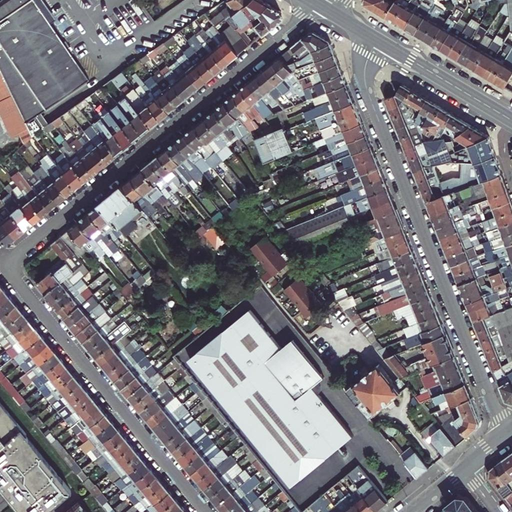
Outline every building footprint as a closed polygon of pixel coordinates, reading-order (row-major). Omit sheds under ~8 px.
[(88,79),(48,21),(34,0),(0,0),(0,73),(10,93),(27,126),(31,136),(32,135),(43,128),(43,127),(36,116),(38,114),(88,79)] [(42,0),(34,0),(48,21),(54,17),(42,0)] [(208,21),(213,27),(246,0),(225,0),(229,5),(208,21)] [(232,22),(237,28),(239,26),(267,3),(261,0),(246,0),(213,27),(217,31),(218,33),(236,55),(240,51),(248,45),(235,29),(234,29),(226,36),(221,31),(232,22)] [(396,0),(364,0),(364,4),(386,17),(396,0)] [(405,28),(421,4),(421,3),(416,0),(410,0),(406,5),(396,0),(386,17),(405,28)] [(444,6),(435,1),(433,3),(433,4),(444,11),(446,8),(444,6)] [(267,3),(239,26),(237,28),(235,29),(248,45),(252,42),(243,31),(249,26),(251,28),(253,26),(258,32),(255,35),(257,37),(281,18),(281,12),(280,12),(267,3)] [(426,16),(431,7),(432,6),(429,5),(427,8),(421,4),(405,28),(415,34),(425,18),(426,16)] [(432,6),(431,7),(440,13),(442,14),(444,11),(433,4),(432,6)] [(457,9),(462,13),(465,9),(456,4),(454,7),(457,9)] [(444,11),(450,14),(453,16),(455,13),(446,8),(444,11)] [(451,31),(457,22),(458,20),(462,13),(457,9),(455,12),(457,13),(452,21),(448,18),(443,26),(432,44),(441,49),(451,31)] [(152,10),(148,13),(154,21),(158,18),(152,10)] [(435,21),(426,16),(425,18),(415,34),(424,39),(435,21)] [(441,49),(449,54),(460,36),(465,27),(466,26),(458,20),(457,22),(451,31),(441,49)] [(424,39),(432,44),(443,26),(435,21),(424,39)] [(449,54),(458,60),(469,41),(474,33),(475,31),(466,26),(465,27),(460,36),(449,54)] [(469,41),(458,60),(467,65),(477,46),(482,38),(484,35),(486,31),(478,26),(475,31),(474,33),(469,41)] [(184,40),(192,34),(186,27),(178,32),(182,37),(184,40)] [(228,61),(236,55),(218,33),(217,31),(209,38),(228,61)] [(493,81),(511,92),(511,32),(510,31),(503,42),(509,45),(511,47),(510,49),(508,53),(503,61),(504,62),(493,81)] [(174,43),(182,37),(178,32),(170,38),(174,43)] [(302,59),(303,58),(306,56),(312,51),(331,43),(330,41),(315,32),(310,33),(292,47),(302,59)] [(493,40),(484,35),(482,38),(477,46),(467,65),(475,70),(486,51),(491,43),(493,40)] [(166,48),(174,43),(170,38),(162,43),(166,48)] [(220,67),(228,61),(209,38),(201,44),(220,67)] [(483,75),(494,56),(498,50),(499,48),(501,45),(493,40),(491,43),(486,51),(475,70),(483,75)] [(310,64),(335,53),(331,43),(312,51),(306,56),(310,64)] [(212,74),(220,67),(201,44),(193,50),(212,74)] [(146,54),(150,59),(158,53),(154,49),(146,54)] [(212,74),(193,50),(185,57),(205,80),(212,74)] [(281,56),(288,65),(296,62),(287,51),(281,56)] [(499,59),(494,56),(483,75),(493,81),(504,62),(503,61),(508,53),(504,51),(499,59)] [(299,72),(297,69),(297,68),(297,66),(296,62),(288,65),(300,79),(315,73),(339,63),(335,53),(310,64),(304,67),(302,67),(304,70),(299,72)] [(273,62),(286,78),(291,85),(293,83),(294,85),(301,80),(300,79),(288,65),(281,56),(273,62)] [(197,86),(205,80),(185,57),(181,60),(183,62),(180,65),(197,86)] [(197,86),(180,65),(176,60),(173,63),(175,65),(172,67),(179,75),(177,77),(189,93),(197,86)] [(283,80),(286,78),(273,62),(265,69),(284,92),(285,93),(291,89),(283,80)] [(316,85),(343,74),(339,63),(315,73),(317,81),(315,80),(308,83),(308,84),(303,86),(304,89),(310,87),(316,85)] [(182,99),(163,75),(158,69),(153,72),(164,87),(161,89),(174,105),(182,99)] [(189,93),(177,77),(170,69),(163,75),(182,99),(189,93)] [(257,76),(270,92),(274,88),(280,96),(284,92),(265,69),(257,76)] [(10,93),(0,73),(0,112),(11,134),(18,130),(24,143),(28,140),(31,136),(27,126),(10,93)] [(115,84),(124,77),(121,73),(111,79),(115,84)] [(327,86),(329,92),(347,84),(343,74),(316,85),(318,90),(326,87),(327,86)] [(174,105),(161,89),(151,76),(148,78),(152,83),(147,87),(166,112),(174,105)] [(276,99),(270,92),(257,76),(249,83),(267,105),(271,102),(279,112),(284,110),(281,105),(276,99)] [(166,112),(147,87),(142,81),(139,84),(146,93),(140,97),(157,119),(166,112)] [(249,83),(241,89),(254,104),(257,102),(264,110),(268,106),(267,105),(249,83)] [(347,84),(329,92),(320,95),(322,101),(331,97),(333,101),(351,93),(347,84)] [(400,96),(404,98),(410,89),(402,84),(397,94),(400,96)] [(97,96),(105,90),(102,86),(95,91),(93,92),(97,96)] [(314,98),(310,87),(304,89),(308,100),(314,98)] [(157,119),(140,97),(133,88),(129,92),(135,100),(130,104),(148,126),(157,119)] [(276,99),(280,96),(274,88),(270,92),(276,99)] [(241,89),(233,96),(246,111),(249,108),(256,116),(260,113),(254,104),(241,89)] [(402,101),(408,108),(412,103),(413,104),(419,94),(410,89),(404,98),(402,101)] [(88,103),(97,96),(93,92),(85,98),(88,103)] [(148,126),(130,104),(122,93),(119,95),(122,98),(119,101),(125,109),(122,111),(140,134),(148,126)] [(351,93),(333,101),(289,118),(281,121),(284,127),(285,130),(292,127),(291,124),(335,106),(336,109),(355,102),(351,93)] [(389,108),(399,104),(396,98),(400,96),(397,94),(385,99),(389,108)] [(411,117),(418,116),(426,99),(419,94),(413,104),(417,106),(415,109),(414,112),(411,117)] [(246,111),(233,96),(225,102),(238,117),(241,115),(248,123),(252,119),(246,111)] [(79,109),(88,103),(85,98),(76,105),(79,109)] [(284,110),(285,109),(295,105),(289,99),(281,105),(284,110)] [(415,121),(422,124),(434,103),(426,99),(418,116),(415,121)] [(131,140),(140,134),(122,111),(113,100),(111,102),(113,105),(111,107),(116,115),(113,118),(131,140)] [(402,112),(408,108),(402,101),(399,104),(389,108),(393,118),(403,114),(402,112)] [(215,110),(229,126),(233,123),(241,132),(247,128),(245,125),(238,117),(225,102),(215,110)] [(257,102),(254,104),(260,113),(264,110),(257,102)] [(355,102),(336,109),(317,117),(321,129),(337,123),(339,117),(343,126),(324,134),(325,138),(363,122),(355,102)] [(429,129),(441,108),(434,103),(422,124),(424,126),(429,129)] [(71,115),(79,110),(79,109),(76,105),(67,111),(71,115)] [(131,140),(113,118),(105,107),(102,109),(105,112),(102,115),(108,122),(105,125),(123,147),(131,140)] [(249,108),(246,111),(252,119),(256,116),(249,108)] [(441,124),(446,126),(452,114),(441,108),(429,129),(430,129),(432,130),(431,133),(435,135),(441,124)] [(289,118),(285,109),(284,110),(279,112),(278,112),(281,121),(289,118)] [(224,131),(231,140),(237,136),(229,126),(215,110),(206,118),(219,135),(224,131)] [(67,111),(59,117),(62,120),(69,130),(77,124),(71,115),(67,111)] [(38,114),(36,116),(43,127),(46,126),(38,114)] [(114,154),(123,147),(105,125),(96,114),(94,115),(97,119),(94,122),(99,129),(96,132),(114,154)] [(404,119),(403,114),(393,118),(397,128),(415,121),(418,116),(411,117),(404,119)] [(455,136),(472,126),(452,114),(446,126),(443,131),(454,137),(455,136)] [(241,115),(238,117),(245,125),(248,123),(241,115)] [(54,126),(62,120),(59,117),(51,122),(54,126)] [(227,144),(219,135),(206,118),(195,127),(207,143),(215,152),(216,153),(227,144)] [(409,129),(417,126),(415,121),(397,128),(401,138),(410,134),(409,129)] [(46,133),(54,127),(54,126),(51,122),(46,126),(43,127),(43,128),(46,133)] [(337,146),(367,134),(363,122),(325,138),(312,143),(315,148),(327,143),(327,144),(335,141),(337,146)] [(229,126),(237,136),(241,132),(233,123),(229,126)] [(114,154),(96,132),(93,127),(88,131),(82,124),(79,126),(81,129),(106,161),(114,154)] [(455,136),(462,140),(480,131),(472,126),(455,136)] [(216,153),(215,152),(212,155),(204,145),(207,143),(195,127),(185,135),(211,167),(218,174),(222,171),(219,166),(224,162),(221,159),(216,153)] [(293,150),(285,130),(284,127),(275,131),(265,134),(255,138),(265,161),(293,150)] [(85,142),(81,145),(99,167),(106,161),(81,129),(78,132),(82,136),(81,137),(85,142)] [(224,131),(219,135),(227,144),(231,140),(224,131)] [(480,131),(462,140),(469,144),(489,136),(480,131)] [(339,153),(342,159),(372,146),(367,134),(337,146),(331,148),(334,155),(339,153)] [(401,138),(405,148),(423,141),(421,136),(413,139),(410,134),(401,138)] [(177,142),(203,173),(211,167),(185,135),(177,142)] [(451,156),(444,139),(438,139),(432,140),(423,141),(428,152),(433,165),(437,175),(439,181),(441,185),(445,195),(456,191),(483,181),(476,163),(496,155),(490,137),(489,136),(469,144),(471,150),(451,156)] [(99,167),(81,145),(78,141),(73,144),(68,137),(65,140),(66,141),(91,173),(99,167)] [(83,180),(91,173),(66,141),(63,144),(67,149),(62,153),(64,155),(83,180)] [(423,141),(405,148),(410,159),(419,156),(417,150),(422,148),(424,154),(428,152),(423,141)] [(177,142),(168,149),(186,170),(190,167),(197,175),(198,174),(200,176),(203,173),(177,142)] [(372,146),(342,159),(328,164),(332,174),(346,169),(376,156),(372,146)] [(160,156),(177,177),(181,174),(185,179),(186,178),(188,181),(189,180),(191,183),(195,180),(193,178),(186,170),(168,149),(160,156)] [(424,154),(419,156),(410,159),(414,171),(424,167),(433,165),(428,152),(424,154)] [(65,195),(73,188),(53,162),(46,154),(38,160),(42,166),(47,173),(65,195)] [(83,180),(64,155),(53,162),(73,188),(83,180)] [(226,155),(221,159),(224,162),(226,165),(231,161),(226,155)] [(476,163),(483,181),(503,174),(496,155),(476,163)] [(160,156),(152,162),(170,184),(173,181),(180,189),(184,193),(188,189),(177,177),(160,156)] [(380,166),(376,156),(346,169),(349,174),(360,170),(362,174),(380,166)] [(144,169),(164,194),(168,199),(172,196),(178,203),(183,199),(176,192),(170,184),(152,162),(144,169)] [(42,166),(33,173),(35,175),(38,179),(47,173),(42,166)] [(385,177),(380,166),(362,174),(350,179),(353,185),(364,180),(366,184),(385,177)] [(190,167),(186,170),(193,178),(197,175),(190,167)] [(429,172),(426,173),(424,167),(414,171),(419,182),(428,178),(427,176),(430,175),(429,172)] [(48,209),(56,202),(38,179),(35,175),(30,178),(22,169),(19,171),(27,182),(48,209)] [(157,199),(164,194),(144,169),(132,178),(162,214),(167,211),(157,199)] [(350,179),(362,174),(360,170),(349,174),(350,179)] [(65,195),(47,173),(38,179),(56,202),(65,195)] [(490,198),(509,191),(503,174),(483,181),(456,191),(457,194),(460,205),(464,215),(473,212),(474,215),(477,214),(474,204),(480,202),(490,198)] [(368,191),(370,195),(389,188),(385,177),(366,184),(354,189),(341,194),(344,200),(357,195),(368,191)] [(123,186),(141,208),(147,204),(158,218),(162,214),(132,178),(123,186)] [(428,178),(419,182),(423,192),(432,188),(431,184),(428,178)] [(364,180),(353,185),(354,189),(366,184),(364,180)] [(173,181),(170,184),(176,192),(180,189),(173,181)] [(48,209),(27,182),(19,188),(40,215),(48,209)] [(100,205),(120,229),(136,217),(139,217),(142,215),(142,212),(143,211),(141,208),(123,186),(122,187),(121,187),(115,191),(116,192),(111,196),(110,195),(105,200),(106,200),(100,205)] [(32,222),(40,215),(19,188),(10,194),(11,195),(32,222)] [(389,188),(370,195),(369,196),(370,200),(359,205),(357,201),(344,206),(348,216),(361,211),(360,208),(363,208),(364,210),(373,206),(393,198),(389,188)] [(436,198),(432,188),(423,192),(427,202),(436,198)] [(368,191),(357,195),(359,200),(369,196),(370,195),(368,191)] [(452,196),(457,194),(456,191),(445,195),(436,198),(427,202),(433,217),(451,210),(450,208),(447,201),(453,199),(452,196)] [(511,200),(509,191),(490,198),(494,208),(511,200)] [(32,222),(11,195),(2,203),(23,229),(32,222)] [(233,210),(242,203),(238,198),(230,205),(230,206),(233,210)] [(373,206),(377,217),(397,208),(393,198),(373,206)] [(0,219),(13,237),(23,229),(2,203),(0,200),(0,219)] [(495,213),(497,217),(511,211),(511,200),(494,208),(486,211),(483,212),(484,215),(490,213),(491,214),(495,213)] [(477,214),(479,213),(483,212),(486,211),(485,207),(482,208),(480,202),(474,204),(477,214)] [(90,213),(117,246),(118,247),(122,244),(117,238),(123,233),(120,229),(100,205),(90,213)] [(433,217),(437,229),(460,220),(465,218),(464,215),(460,205),(450,208),(451,210),(433,217)] [(225,217),(233,210),(230,206),(222,213),(225,217)] [(281,232),(295,250),(352,227),(348,216),(344,206),(281,232)] [(375,241),(405,229),(397,208),(377,217),(367,221),(371,231),(349,239),(357,260),(364,257),(361,247),(375,241)] [(497,217),(500,227),(511,222),(511,211),(497,217)] [(80,222),(97,243),(103,238),(108,245),(111,243),(115,248),(117,246),(90,213),(80,222)] [(0,238),(5,244),(13,237),(0,219),(0,238)] [(460,220),(437,229),(441,237),(460,231),(457,226),(462,224),(460,220)] [(71,229),(84,246),(89,242),(94,248),(98,252),(99,252),(101,255),(105,252),(103,250),(97,243),(80,222),(71,229)] [(503,236),(511,232),(511,222),(500,227),(503,236)] [(441,237),(445,247),(470,238),(481,233),(486,231),(483,223),(473,226),(475,230),(468,233),(467,228),(460,231),(441,237)] [(218,233),(213,226),(208,230),(204,233),(210,240),(218,233)] [(409,239),(405,229),(375,241),(379,251),(409,239)] [(486,231),(481,233),(484,243),(487,242),(489,241),(486,232),(486,231)] [(511,232),(503,236),(506,245),(511,243),(511,232)] [(218,233),(210,240),(216,249),(225,241),(218,233)] [(250,249),(272,277),(288,264),(265,236),(250,249)] [(37,284),(46,295),(68,277),(72,273),(74,272),(84,264),(61,237),(52,245),(67,264),(55,273),(53,271),(52,272),(50,272),(46,275),(45,278),(37,284)] [(103,250),(108,245),(103,238),(97,243),(103,250)] [(445,247),(449,256),(467,250),(473,247),(470,238),(445,247)] [(385,253),(387,259),(413,248),(409,239),(379,251),(377,252),(378,255),(383,254),(385,253)] [(89,252),(94,248),(89,242),(84,246),(89,252)] [(391,268),(417,258),(413,248),(387,259),(385,260),(381,261),(382,264),(388,262),(391,268)] [(449,256),(452,266),(470,259),(467,250),(449,256)] [(452,266),(456,275),(480,265),(476,256),(470,259),(452,266)] [(420,267),(417,258),(391,268),(385,271),(386,274),(392,271),(395,278),(420,267)] [(480,265),(456,275),(458,280),(460,284),(483,275),(484,275),(481,268),(483,267),(482,265),(480,265)] [(424,276),(420,267),(395,278),(383,282),(387,291),(392,289),(424,276)] [(153,269),(143,277),(146,281),(156,273),(153,269)] [(486,285),(483,275),(460,284),(467,302),(492,293),(503,289),(507,288),(503,279),(500,269),(495,271),(489,273),(494,287),(491,288),(486,285)] [(402,296),(428,285),(424,276),(392,289),(393,292),(399,290),(402,296)] [(53,303),(75,285),(68,277),(46,295),(53,303)] [(143,277),(133,285),(136,289),(146,281),(143,277)] [(306,318),(322,305),(299,278),(284,290),(306,318)] [(53,303),(59,311),(81,293),(75,285),(53,303)] [(403,299),(406,305),(432,295),(428,285),(402,296),(395,299),(397,302),(403,299)] [(65,318),(87,300),(81,293),(59,311),(65,318)] [(467,302),(470,310),(495,301),(492,293),(467,302)] [(0,314),(14,303),(8,295),(0,301),(0,314)] [(404,323),(406,327),(439,314),(432,295),(406,305),(401,308),(403,314),(401,315),(403,320),(411,317),(412,319),(404,323)] [(65,318),(72,326),(94,308),(87,300),(65,318)] [(499,312),(495,301),(470,310),(474,321),(484,318),(489,316),(492,315),(499,312)] [(0,327),(21,311),(14,303),(0,314),(0,327)] [(503,365),(501,366),(506,375),(511,371),(511,307),(510,308),(499,312),(492,315),(493,318),(495,325),(499,334),(502,341),(503,344),(504,347),(507,354),(509,359),(510,361),(507,363),(503,365)] [(78,334),(100,316),(94,308),(72,326),(78,334)] [(250,310),(190,359),(293,485),(353,436),(319,394),(320,393),(322,390),(323,387),(322,384),(320,381),(324,378),(293,340),(282,349),(250,310)] [(27,318),(21,311),(0,327),(0,329),(5,336),(27,318)] [(439,314),(406,327),(407,330),(409,329),(410,332),(408,332),(410,337),(443,324),(439,314)] [(489,316),(484,318),(474,321),(478,330),(488,327),(495,325),(493,318),(492,315),(489,316)] [(78,334),(84,341),(107,323),(100,316),(78,334)] [(33,326),(27,318),(5,336),(11,344),(33,326)] [(91,349),(113,332),(119,327),(112,319),(109,321),(107,323),(84,341),(91,349)] [(365,322),(357,325),(363,332),(371,342),(376,340),(369,331),(365,322)] [(443,324),(410,337),(412,344),(409,345),(410,348),(423,343),(447,333),(443,324)] [(495,325),(488,327),(478,330),(482,340),(492,337),(499,334),(495,325)] [(33,326),(11,344),(18,352),(40,334),(33,326)] [(91,349),(97,357),(119,339),(113,332),(91,349)] [(447,333),(423,343),(427,353),(451,343),(447,333)] [(46,342),(40,334),(18,352),(12,356),(19,365),(21,363),(25,360),(46,342)] [(6,345),(8,347),(11,344),(5,336),(0,339),(0,341),(4,347),(6,345)] [(482,340),(486,350),(495,347),(492,337),(482,340)] [(119,339),(97,357),(104,365),(126,347),(119,339)] [(383,348),(376,340),(371,342),(378,350),(383,348)] [(46,342),(25,360),(31,368),(52,350),(46,342)] [(104,365),(110,373),(132,355),(135,352),(137,350),(142,346),(141,344),(136,348),(131,342),(126,347),(104,365)] [(451,343),(427,353),(428,357),(413,364),(411,367),(412,369),(409,370),(396,354),(385,359),(400,377),(400,378),(418,371),(420,370),(424,368),(433,365),(456,355),(451,343)] [(410,348),(414,358),(427,353),(423,343),(410,348)] [(9,349),(7,351),(12,357),(12,356),(18,352),(11,344),(8,347),(9,349)] [(499,356),(495,347),(486,350),(490,360),(499,356)] [(59,358),(52,350),(31,368),(37,375),(59,358)] [(116,380),(138,362),(132,355),(110,373),(116,380)] [(433,365),(435,370),(438,370),(458,362),(456,355),(433,365)] [(494,370),(501,366),(503,365),(499,356),(490,360),(494,370)] [(59,358),(37,375),(43,383),(65,365),(59,358)] [(116,380),(123,388),(144,370),(138,362),(116,380)] [(432,387),(438,384),(463,374),(458,362),(438,370),(435,370),(432,372),(433,374),(424,378),(428,388),(432,387)] [(353,384),(347,390),(358,404),(370,418),(376,412),(377,413),(402,392),(379,364),(354,385),(353,384)] [(71,373),(65,365),(43,383),(50,391),(71,373)] [(424,368),(427,374),(432,372),(435,370),(433,365),(424,368)] [(511,371),(506,375),(501,366),(494,370),(506,401),(511,402),(511,371)] [(123,388),(129,396),(150,378),(151,378),(144,370),(123,388)] [(78,380),(71,373),(50,391),(56,398),(78,380)] [(438,384),(442,393),(467,383),(463,374),(438,384)] [(408,387),(400,378),(400,377),(394,382),(402,392),(408,387)] [(135,404),(157,386),(150,378),(129,396),(135,404)] [(78,380),(56,398),(62,406),(84,388),(78,380)] [(467,383),(442,393),(435,396),(432,397),(420,402),(424,407),(436,402),(437,403),(449,398),(452,405),(459,402),(472,397),(467,383)] [(135,404),(142,411),(163,394),(157,386),(135,404)] [(90,396),(84,388),(62,406),(69,414),(90,396)] [(416,397),(420,402),(432,397),(429,390),(416,397)] [(148,419),(170,402),(163,394),(142,411),(148,419)] [(90,396),(69,414),(75,422),(97,404),(90,396)] [(148,419),(155,427),(176,410),(182,405),(176,397),(173,399),(170,402),(148,419)] [(440,427),(456,446),(480,426),(482,420),(472,397),(459,402),(452,405),(447,408),(450,412),(461,407),(463,413),(458,417),(456,414),(440,427)] [(0,480),(4,485),(1,488),(0,488),(0,493),(15,511),(43,511),(50,507),(71,490),(25,434),(26,434),(0,401),(0,480)] [(103,412),(97,404),(75,422),(81,429),(103,412)] [(176,410),(155,427),(161,435),(182,417),(176,410)] [(88,437),(109,419),(103,412),(81,429),(88,437)] [(161,435),(167,442),(188,425),(182,417),(161,435)] [(116,428),(109,419),(88,437),(94,445),(116,428)] [(436,421),(422,433),(430,442),(433,440),(433,434),(437,430),(436,428),(439,425),(436,421)] [(174,450),(195,432),(188,425),(167,442),(174,450)] [(440,427),(439,425),(436,428),(437,430),(433,434),(433,440),(445,455),(456,446),(440,427)] [(123,435),(116,428),(94,445),(101,453),(123,435)] [(174,450),(180,458),(201,440),(195,432),(174,450)] [(107,461),(129,443),(123,435),(101,453),(107,461)] [(186,466),(208,448),(201,440),(180,458),(186,466)] [(135,451),(129,443),(107,461),(102,465),(108,473),(135,451)] [(186,466),(193,474),(214,456),(208,448),(186,466)] [(135,451),(108,473),(115,481),(120,477),(142,459),(135,451)] [(416,451),(405,461),(419,477),(430,468),(416,451)] [(199,481),(222,462),(220,459),(218,460),(214,456),(193,474),(199,481)] [(126,484),(148,467),(142,459),(120,477),(126,484)] [(511,469),(506,459),(503,460),(511,475),(511,469)] [(511,475),(503,460),(491,469),(490,477),(511,506),(511,505),(511,475)] [(199,481),(205,489),(227,471),(223,467),(225,465),(222,462),(199,481)] [(377,511),(388,502),(358,466),(347,475),(351,479),(354,483),(377,511)] [(148,467),(126,484),(133,492),(154,474),(148,467)] [(212,497),(235,477),(233,474),(230,476),(227,471),(205,489),(212,497)] [(161,482),(154,474),(133,492),(139,500),(161,482)] [(212,497),(218,505),(239,487),(244,483),(238,475),(235,477),(212,497)] [(343,486),(351,479),(347,475),(339,481),(343,486)] [(335,492),(339,496),(341,494),(338,491),(344,486),(343,486),(339,481),(332,487),(335,492)] [(161,482),(139,500),(145,508),(146,508),(167,490),(161,482)] [(364,511),(375,511),(377,511),(354,483),(350,486),(354,492),(351,495),(364,511)] [(239,487),(218,505),(224,511),(248,493),(246,490),(243,491),(239,487)] [(324,493),(328,498),(335,492),(332,487),(324,493)] [(224,511),(240,511),(252,502),(258,497),(252,489),(248,493),(224,511)] [(156,511),(173,498),(167,490),(146,508),(149,511),(156,511)] [(313,510),(314,511),(330,500),(328,498),(324,493),(309,506),(313,510)] [(346,495),(341,499),(352,511),(364,511),(351,495),(348,497),(346,495)] [(476,511),(466,498),(458,496),(447,505),(452,511),(451,511),(476,511)] [(156,511),(171,511),(180,505),(173,498),(156,511)] [(352,511),(341,499),(334,505),(339,511),(352,511)] [(87,511),(84,508),(84,509),(78,502),(65,511),(87,511)] [(255,511),(261,508),(258,505),(256,507),(252,502),(240,511),(255,511)]
